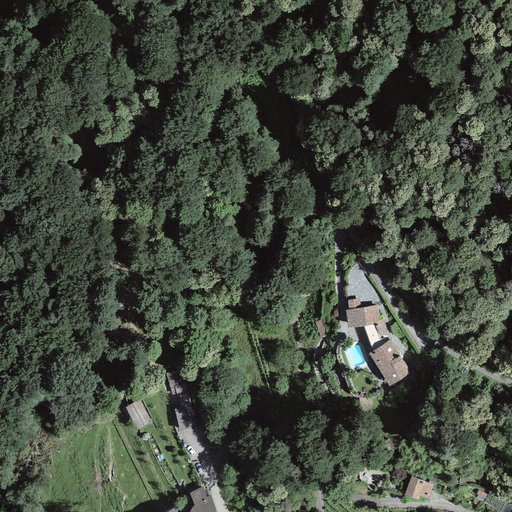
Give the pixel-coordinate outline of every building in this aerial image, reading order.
[(359,299),(348,301),(349,310),(345,310),(348,328),(375,324),(379,323),(379,321),(377,306),(361,308),(359,299)] [(322,319),(314,322),(320,338),(328,335),(322,319)] [(383,319),(379,321),(379,323),(375,324),(381,337),(384,335),(386,334),(387,330),(383,319)] [(411,373),(390,340),(369,353),(390,387),(411,373)] [(184,371),(168,375),(181,426),(197,422),(184,371)] [(139,400),(126,407),(138,429),(151,421),(139,400)] [(397,448),(388,438),(381,445),(389,454),(397,448)] [(433,485),(411,476),(404,495),(418,500),(420,496),(428,499),(433,485)] [(203,487),(189,493),(194,505),(191,509),(189,511),(216,511),(210,496),(207,497),(203,487)]
